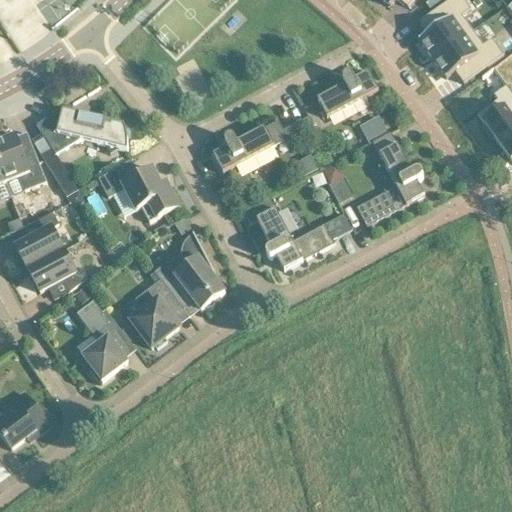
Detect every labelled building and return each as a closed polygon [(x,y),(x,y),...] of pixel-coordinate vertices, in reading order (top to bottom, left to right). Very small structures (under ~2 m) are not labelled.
[(378,0),(390,10),(397,1),(409,11),(417,0),(378,0)] [(428,37),(419,43),(433,63),(473,34),(462,19),(471,13),(462,0),(454,0),(419,25),(428,37)] [(473,34),(433,63),(446,82),(456,76),(464,87),(504,59),(492,42),(483,49),(473,34)] [(346,88),(317,103),(327,121),(379,94),(369,75),(355,83),(352,79),(352,78),(351,78),(350,77),(349,77),(348,77),(347,77),(346,78),(345,78),(345,79),(344,80),(343,81),(343,82),(343,83),(344,84),(344,85),(346,88)] [(486,129),(483,131),(491,143),(494,141),(511,165),(511,96),(510,94),(497,103),(503,111),(483,125),(486,129)] [(70,107),(37,127),(45,140),(47,144),(51,151),(55,158),(57,158),(81,143),(106,149),(111,157),(119,152),(128,154),(128,141),(124,128),(76,116),(70,107)] [(296,126),(301,135),(314,128),(309,119),(296,126)] [(379,119),(361,129),(370,146),(373,145),(389,136),(379,119)] [(301,135),(296,126),(284,133),(279,123),(237,145),(235,142),(233,140),(231,140),(230,140),(229,140),(228,140),(227,142),(226,142),(226,143),(225,144),(225,145),(225,146),(228,150),(213,158),(223,176),(301,135)] [(47,186),(43,174),(35,156),(24,160),(15,139),(13,135),(0,140),(0,170),(12,199),(15,200),(23,197),(25,194),(47,186)] [(413,176),(391,136),(391,135),(389,136),(373,145),(396,190),(357,211),(367,230),(425,199),(418,185),(422,183),(423,182),(423,181),(423,180),(423,179),(423,178),(423,177),(423,176),(422,176),(421,174),(419,174),(417,174),(416,174),(413,176)] [(169,191),(166,184),(161,187),(152,171),(140,178),(132,163),(133,163),(132,162),(98,182),(109,201),(125,193),(136,214),(142,211),(150,226),(180,210),(170,191),(169,191)] [(12,199),(0,170),(0,205),(2,205),(9,202),(12,199)] [(329,179),(340,201),(350,196),(339,174),(329,179)] [(67,207),(60,190),(47,196),(54,212),(67,207)] [(341,210),(335,214),(341,226),(348,222),(341,210)] [(272,262),(273,262),(277,260),(285,274),(336,247),(325,228),(293,245),(276,213),(257,222),(272,251),(268,253),(267,254),(267,255),(267,256),(266,257),(267,258),(267,259),(268,260),(269,261),(270,262),(271,262),(272,262)] [(28,273),(64,254),(52,231),(59,227),(53,215),(49,218),(31,227),(37,239),(16,250),(28,273)] [(19,221),(8,226),(12,238),(23,232),(19,221)] [(212,278),(215,276),(194,236),(193,237),(196,242),(192,244),(191,246),(189,249),(188,250),(188,252),(187,254),(187,255),(187,259),(187,261),(192,267),(177,278),(172,271),(163,270),(156,275),(184,312),(194,304),(202,314),(205,311),(209,312),(212,310),(215,307),(216,303),(225,296),(212,278)] [(68,296),(84,284),(88,281),(83,272),(75,276),(64,254),(28,273),(41,296),(62,284),(68,296)] [(172,321),(184,312),(156,275),(150,279),(156,287),(150,292),(151,294),(140,302),(147,312),(131,324),(152,352),(155,349),(158,352),(168,345),(165,342),(180,331),(172,321)] [(82,308),(93,299),(85,290),(75,298),(82,308)] [(103,344),(100,346),(83,360),(92,372),(90,374),(98,384),(100,382),(103,385),(128,366),(122,357),(133,349),(106,313),(103,315),(94,304),(77,317),(90,333),(93,330),(103,344)] [(0,424),(0,437),(12,453),(27,441),(30,445),(50,429),(25,397),(11,408),(14,413),(8,418),(0,424)]
